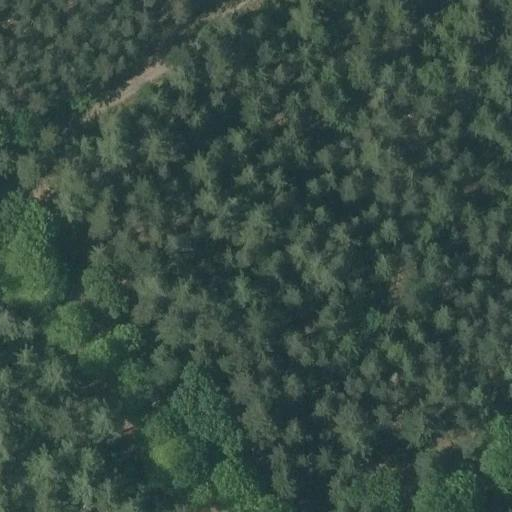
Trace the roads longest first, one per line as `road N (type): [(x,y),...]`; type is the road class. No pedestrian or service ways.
road 1 (track): [(227,511),(169,420),(0,238)]
road 2 (track): [(0,154),(122,88),(229,0)]
road 3 (track): [(335,511),(511,414)]
